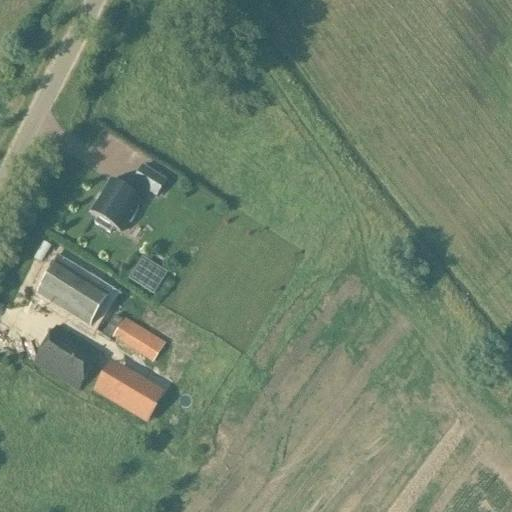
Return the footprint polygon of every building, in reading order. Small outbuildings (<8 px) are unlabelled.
[(165,180),(143,166),(132,183),(157,198),(168,181),(165,180)] [(141,200),(112,182),(103,196),(101,196),(96,202),(98,204),(92,214),(99,219),(96,224),(111,233),(114,228),(121,233),(128,222),(132,224),(140,208),(137,207),(141,200)] [(39,294),(92,327),(111,297),(58,264),(39,294)] [(167,274),(155,266),(141,288),(154,296),(167,274)] [(110,338),(153,363),(165,340),(122,316),(110,338)] [(58,326),(34,364),(79,392),(102,353),(58,326)] [(88,392),(145,423),(163,389),(107,359),(88,392)]
